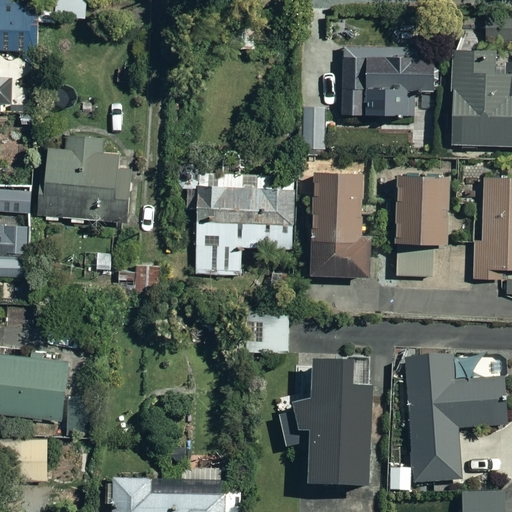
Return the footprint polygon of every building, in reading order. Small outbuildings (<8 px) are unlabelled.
[(0,0),(0,48),(29,47),(28,0),(3,1),(3,0),(0,0)] [(85,0),(56,0),(56,18),(85,19),(85,0)] [(511,12),(486,12),(486,36),(511,36),(511,12)] [(430,46),(340,47),(341,115),(413,114),(413,91),(430,91),(430,46)] [(511,147),(511,65),(505,65),(505,71),(492,71),(492,53),(451,52),(451,147),(511,147)] [(324,107),(300,107),(301,151),(325,151),(324,107)] [(44,151),(41,219),(125,222),(127,171),(115,171),(116,154),(101,154),(101,138),(68,137),(68,151),(44,151)] [(292,174),(195,175),(196,275),(242,275),(242,248),(293,247),(292,174)] [(357,174),(310,175),(310,277),(367,277),(367,236),(357,236),(357,174)] [(511,269),(511,177),(482,178),(483,241),(474,241),(474,279),(500,279),(500,270),(511,269)] [(443,178),(394,178),(393,276),(432,277),(433,244),(442,244),(443,178)] [(33,188),(0,187),(0,213),(32,214),(33,188)] [(0,280),(30,280),(29,221),(0,221),(0,280)] [(120,261),(119,296),(136,297),(136,292),(163,293),(164,262),(120,261)] [(290,312),(244,311),(244,353),(290,353),(290,312)] [(1,343),(0,342),(0,407),(55,413),(64,352),(1,343)] [(389,472),(390,494),(451,490),(451,485),(459,484),(456,430),(508,427),(505,380),(467,382),(466,355),(405,358),(412,471),(389,472)] [(308,364),(307,406),(291,406),(292,417),(274,416),(281,447),(305,448),(304,488),(364,489),(367,391),(347,391),(347,365),(308,364)] [(46,441),(0,441),(0,480),(47,480),(46,441)] [(148,482),(112,482),(112,511),(222,511),(222,496),(148,497),(148,482)] [(506,511),(506,494),(461,496),(461,511),(506,511)]
